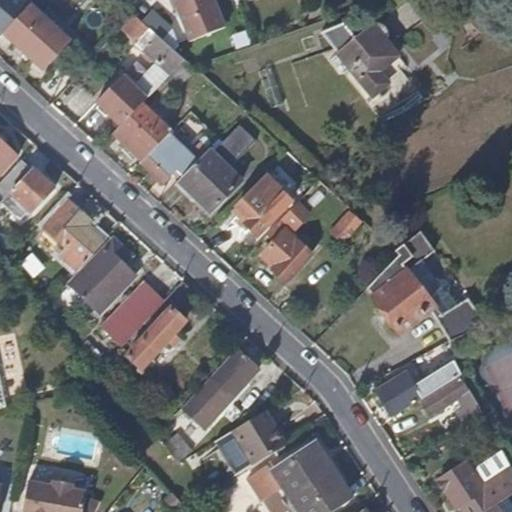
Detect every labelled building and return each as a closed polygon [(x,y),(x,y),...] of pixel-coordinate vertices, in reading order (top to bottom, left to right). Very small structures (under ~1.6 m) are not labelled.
[(0,0),(0,37),(1,39),(4,36),(27,11),(14,0),(0,0)] [(36,0),(27,11),(4,36),(43,72),(69,42),(42,17),(50,9),(40,0),(36,0)] [(226,32),(213,0),(169,0),(175,14),(179,13),(192,46),(226,32)] [(150,11),(140,23),(169,49),(179,38),(150,11)] [(169,49),(140,23),(134,17),(127,24),(142,38),(134,47),(155,66),(136,87),(149,99),(171,75),(184,63),(169,49)] [(352,39),(340,24),(315,32),(334,54),(346,69),(385,116),(405,109),(426,94),(368,25),(352,39)] [(220,61),(211,53),(184,63),(193,71),(220,61)] [(346,69),(334,54),(326,59),(338,75),(346,69)] [(184,63),(171,75),(183,86),(195,73),(193,71),(184,63)] [(95,106),(120,130),(143,105),(146,102),(120,79),(95,106)] [(143,105),(120,130),(114,136),(143,163),(162,143),(172,131),(143,105)] [(175,174),(182,181),(203,158),(182,139),(171,151),(162,143),(143,163),(139,167),(162,188),(175,174)] [(0,175),(14,160),(0,146),(0,175)] [(203,158),(182,181),(177,186),(208,216),(239,184),(207,153),(203,158)] [(49,191),(18,163),(0,181),(0,203),(18,221),(24,215),(26,217),(49,191)] [(275,191),(262,179),(230,216),(241,226),(244,222),(247,224),(243,228),(255,239),(273,220),(261,207),(275,191)] [(305,215),(317,203),(326,193),(314,183),(294,205),(305,215)] [(208,216),(177,186),(173,190),(205,219),(208,216)] [(326,193),(317,203),(324,209),(333,200),(326,193)] [(76,273),(103,245),(87,230),(91,226),(68,204),(44,229),(67,252),(60,259),(76,273)] [(305,215),(294,205),(264,237),(272,245),(261,257),(269,266),(265,270),(283,287),(310,258),(295,243),(298,239),(290,232),(305,215)] [(358,223),(347,213),(330,231),(341,242),(358,223)] [(432,255),(418,236),(392,254),(397,259),(366,291),(399,337),(425,318),(430,314),(403,276),(419,264),(432,255)] [(103,245),(76,273),(66,284),(97,313),(136,272),(125,262),(131,256),(111,237),(103,245)] [(403,276),(430,314),(435,321),(456,311),(445,298),(446,291),(442,285),(435,284),(419,264),(403,276)] [(121,347),(143,323),(151,315),(142,308),(157,292),(143,278),(98,325),(121,347)] [(191,292),(181,283),(158,307),(166,313),(168,311),(171,314),(191,292)] [(486,332),(466,306),(456,311),(435,321),(429,324),(442,348),(486,332)] [(151,315),(143,323),(151,330),(123,360),(138,374),(167,343),(172,348),(180,339),(175,334),(184,325),(171,314),(168,311),(166,313),(158,307),(151,315)] [(435,321),(430,314),(425,318),(429,324),(435,321)] [(257,373),(235,353),(179,412),(201,433),(257,373)] [(454,378),(446,367),(412,390),(401,376),(373,395),(389,421),(399,415),(416,403),(454,378)] [(477,412),(454,381),(418,406),(427,418),(452,402),(465,420),(477,412)] [(418,406),(416,403),(399,415),(409,430),(427,418),(418,406)] [(269,426),(262,414),(258,417),(265,428),(269,426)] [(265,428),(258,417),(213,444),(233,478),(283,448),(269,426),(265,428)] [(191,454),(174,435),(161,448),(176,466),(191,454)] [(289,499),(331,472),(314,446),(272,472),(289,499)] [(481,488),(465,465),(445,478),(451,486),(442,491),(453,508),(460,504),(464,511),(481,511),(511,492),(511,477),(508,470),(481,488)] [(330,511),(349,500),(331,472),(289,499),(297,511),(330,511)] [(255,511),(240,477),(215,489),(225,511),(255,511)] [(451,486),(445,478),(437,483),(442,491),(451,486)] [(49,488),(26,484),(20,511),(78,511),(82,494),(70,492),(68,487),(55,484),(49,488)] [(167,511),(176,511),(179,510),(169,499),(161,505),(167,511)]
